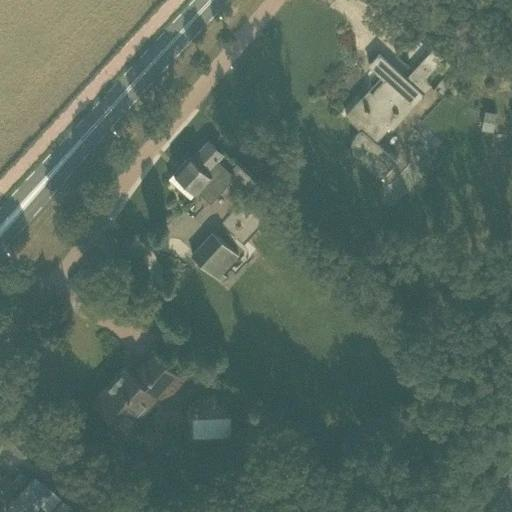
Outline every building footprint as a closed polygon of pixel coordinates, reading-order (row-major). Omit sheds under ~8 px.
[(424,94),(379,53),(369,64),(385,79),(365,102),(361,98),(346,114),(361,127),(352,137),(351,150),(380,176),(396,159),(376,141),(389,126),(392,129),(424,94)] [(494,129),(496,116),(497,112),(492,111),(485,109),(480,134),(488,136),(492,137),(494,129)] [(218,160),(224,154),(209,140),(194,157),(190,154),(174,171),(197,192),(199,191),(211,202),(235,176),(218,160)] [(189,253),(220,282),(226,275),(222,271),(239,253),(212,228),(189,253)] [(93,399),(125,428),(178,374),(155,352),(145,363),(137,363),(134,362),(132,357),(132,354),(124,350),(123,358),(124,365),(93,399)] [(241,397),(228,398),(229,413),(240,413),(240,418),(259,417),(258,400),(241,400),(241,397)] [(14,428),(3,440),(22,458),(33,446),(14,428)] [(39,502),(49,511),(75,511),(76,511),(71,507),(73,506),(35,472),(31,478),(24,487),(39,502)] [(0,474),(0,486),(3,489),(9,482),(0,474)] [(7,506),(13,511),(30,511),(39,502),(24,487),(16,496),(7,506)]
